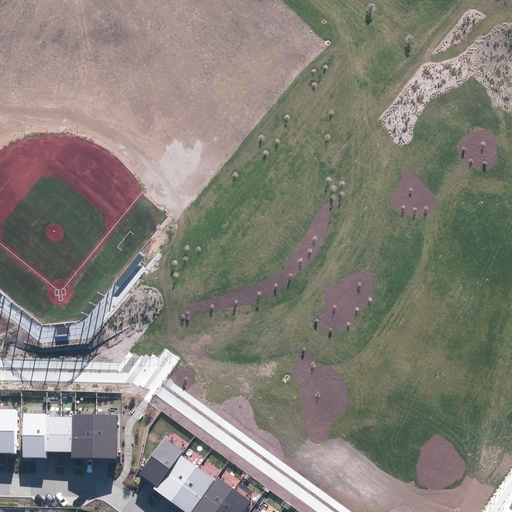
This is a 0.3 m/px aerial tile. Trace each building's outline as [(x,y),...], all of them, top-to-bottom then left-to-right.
[(511,154),(499,146),(493,154),(508,164),(511,157),(511,154)] [(506,167),(489,155),(484,162),(501,174),(506,167)] [(411,252),(417,257),(431,240),(425,235),(411,252)] [(140,252),(110,287),(114,290),(144,255),(140,252)] [(416,258),(409,254),(397,269),(403,274),(416,258)] [(360,349),(397,301),(381,290),(345,338),(360,349)] [(257,306),(235,291),(214,324),(235,338),(257,306)] [(399,302),(362,351),(374,359),(410,311),(399,302)] [(422,318),(413,311),(375,361),(384,368),(422,318)] [(434,328),(424,320),(386,371),(396,379),(434,328)] [(447,337),(436,329),(399,379),(410,387),(447,337)] [(459,346),(449,339),(411,389),(421,396),(459,346)] [(460,348),(423,397),(435,406),(472,356),(460,348)] [(248,380),(261,363),(252,357),(240,374),(248,380)] [(483,364),(473,357),(436,408),(446,415),(483,364)] [(445,506),(453,511),(418,511),(264,400),(235,440),(334,511),(510,511),(500,504),(511,487),(511,477),(354,363),(317,413),(414,484),(411,489),(415,492),(419,487),(426,492),(422,498),(440,511),(445,506)] [(497,373),(485,365),(448,415),(460,424),(497,373)] [(509,383),(498,375),(461,425),(472,433),(509,383)] [(511,402),(511,385),(510,384),(473,434),(483,442),(511,402)] [(240,396),(230,389),(217,407),(226,414),(240,396)] [(511,431),(511,406),(485,443),(497,452),(511,431)] [(0,452),(16,453),(17,409),(0,409),(0,452)] [(46,415),(24,414),(23,458),(45,458),(45,451),(46,417),(46,415)] [(72,418),(71,452),(71,457),(94,458),(95,415),(72,414),(72,418)] [(95,415),(94,458),(115,458),(116,415),(95,415)] [(59,417),(46,417),(45,451),(58,451),(59,417)] [(59,417),(58,451),(71,452),(72,418),(59,417)] [(511,457),(511,433),(498,453),(509,461),(511,457)] [(182,451),(166,440),(141,475),(157,487),(180,455),(182,451)] [(173,501),(197,467),(180,455),(157,487),(155,489),(173,501)] [(190,511),(191,511),(214,480),(197,467),(173,501),(187,511),(190,511)] [(192,511),(215,511),(233,488),(217,476),(214,480),(191,511),(192,511)] [(233,488),(215,511),(241,511),(250,500),(233,488)]
